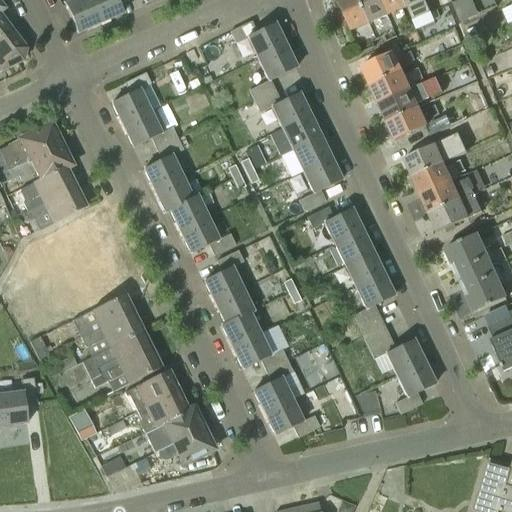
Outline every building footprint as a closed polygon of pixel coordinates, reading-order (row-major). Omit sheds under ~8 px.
[(99,25),(88,0),(77,0),(64,6),(76,35),(99,25)] [(88,0),(99,25),(122,15),(115,0),(88,0)] [(350,32),(369,24),(358,0),(338,0),(337,1),(350,32)] [(358,0),(369,24),(387,16),(380,0),(358,0)] [(380,0),(387,16),(406,8),(407,8),(403,0),(380,0)] [(430,13),(424,0),(403,0),(407,8),(406,8),(411,21),(430,13)] [(0,41),(10,34),(0,20),(0,41)] [(256,34),(250,24),(250,23),(229,34),(234,45),(246,40),(256,61),(284,48),(281,40),(274,26),(273,26),(256,34)] [(474,28),(466,31),(471,41),(479,37),(474,28)] [(0,70),(20,61),(23,51),(10,34),(0,41),(0,70)] [(198,49),(201,55),(208,51),(206,45),(198,49)] [(267,84),(269,83),(295,70),(288,56),(284,48),(256,61),(267,83),(267,84)] [(370,87),(402,72),(393,54),(361,68),(370,87)] [(491,67),(485,70),(488,78),(494,76),(491,67)] [(183,93),(192,89),(183,71),(175,76),(183,93)] [(370,87),(378,105),(410,90),(402,72),(370,87)] [(121,127),(149,114),(138,91),(150,86),(145,75),(123,86),(128,96),(110,105),(121,127)] [(267,83),(259,87),(248,93),(253,104),(275,93),(269,83),(267,84),(267,83)] [(386,123),(411,111),(418,109),(417,105),(428,100),(422,85),(410,90),(378,105),(386,123)] [(275,93),(253,104),(258,115),(270,109),(280,131),(309,117),(298,95),(280,104),(275,93)] [(395,142),(427,128),(418,109),(411,111),(386,123),(395,142)] [(485,113),(455,123),(460,136),(489,125),(485,113)] [(155,151),(177,141),(171,130),(160,135),(149,114),(121,127),(125,135),(132,149),(133,149),(150,141),(155,151)] [(313,125),(309,117),(280,131),(291,152),(319,139),(313,125)] [(0,176),(60,147),(50,127),(0,151),(0,176)] [(421,152),(403,160),(412,179),(444,164),(466,154),(458,135),(435,145),(421,152)] [(330,161),(319,139),(291,152),(302,174),(330,161)] [(153,193),(181,180),(170,157),(182,152),(177,141),(155,151),(160,162),(142,171),(153,193)] [(34,175),(37,182),(38,183),(64,170),(70,167),(60,147),(0,176),(0,183),(1,186),(18,178),(20,183),(34,175)] [(240,164),(246,175),(253,171),(248,160),(240,164)] [(330,161),(302,174),(312,196),(298,203),(303,214),(324,203),(319,193),(340,182),(330,161)] [(420,197),(452,182),(444,164),(412,179),(420,197)] [(227,170),(233,181),(240,178),(234,167),(227,170)] [(22,204),(26,213),(73,189),(64,170),(38,183),(37,182),(19,191),(25,203),(22,204)] [(258,182),(253,171),(246,175),(251,185),(258,182)] [(245,188),(240,178),(233,181),(238,192),(245,188)] [(420,197),(429,216),(459,202),(473,196),(471,191),(473,190),(469,179),(454,186),(452,182),(420,197)] [(181,180),(153,193),(157,201),(164,215),(167,214),(169,213),(192,202),(181,180)] [(73,189),(26,213),(24,214),(33,235),(83,210),(73,189)] [(459,202),(429,216),(437,234),(482,214),(473,196),(459,202)] [(175,226),(179,234),(207,221),(197,199),(192,202),(169,213),(175,226)] [(323,225),(333,246),(361,233),(350,211),(332,220),(327,209),(305,219),(311,231),(323,225)] [(217,242),(207,221),(179,234),(182,242),(189,256),(190,255),(207,247),(213,258),(234,247),(229,236),(217,242)] [(372,254),(361,233),(333,246),(343,268),(372,254)] [(500,238),(504,248),(511,245),(511,234),(500,238)] [(463,281),(506,261),(501,249),(492,254),(489,248),(485,249),(479,235),(444,251),(452,267),(456,265),(463,281)] [(12,253),(8,249),(4,248),(0,250),(7,264),(12,253)] [(242,264),(237,253),(215,263),(220,274),(203,283),(209,297),(213,304),(241,291),(231,270),(242,264)] [(382,276),(372,254),(343,268),(354,290),(382,276)] [(473,315),(507,300),(501,285),(507,282),(505,278),(511,275),(506,261),(463,281),(471,297),(466,299),(473,315)] [(362,340),(384,329),(373,308),(393,298),(382,276),(354,290),(365,312),(352,318),(362,340)] [(283,284),(288,295),(295,292),(290,281),(283,284)] [(248,314),(248,315),(252,313),(241,291),(213,304),(223,326),(248,314)] [(300,303),(295,292),(288,295),(293,306),(300,303)] [(81,341),(131,316),(120,294),(88,310),(90,313),(71,322),(81,341)] [(511,311),(509,314),(510,318),(488,329),(493,340),(490,342),(501,366),(500,366),(501,370),(511,365),(511,311)] [(220,327),(227,342),(230,350),(259,336),(248,315),(248,314),(223,326),(222,326),(220,327)] [(91,358),(140,334),(131,316),(81,341),(85,349),(86,348),(91,358)] [(395,378),(423,364),(412,342),(394,351),(384,329),(362,340),(373,361),(384,356),(395,378)] [(90,382),(149,352),(140,334),(91,358),(81,364),(90,382)] [(265,374),(286,363),(281,352),(269,358),(259,336),(231,350),(241,372),(259,363),(265,374)] [(29,343),(38,361),(48,356),(39,339),(29,343)] [(106,383),(112,394),(159,371),(149,352),(90,382),(94,390),(106,383)] [(57,375),(76,366),(72,357),(53,366),(57,375)] [(263,415),(291,402),(280,380),(291,374),(286,363),(265,374),(270,384),(252,393),(263,415)] [(434,386),(423,364),(395,378),(406,400),(394,405),(400,417),(421,406),(416,395),(434,386)] [(128,397),(137,414),(176,395),(165,374),(123,395),(125,399),(126,398),(128,397)] [(22,394),(0,396),(0,417),(2,429),(26,425),(22,394)] [(148,434),(148,433),(186,413),(176,395),(137,414),(140,422),(137,424),(144,436),(148,434)] [(266,423),(273,438),(274,437),(291,429),(297,440),(318,429),(313,418),(301,424),(291,402),(263,415),(266,423)] [(163,451),(162,450),(202,430),(192,410),(186,413),(148,433),(148,434),(154,445),(151,446),(155,454),(156,453),(156,454),(163,451)] [(86,416),(78,421),(86,437),(94,433),(86,416)] [(122,422),(107,429),(111,438),(126,430),(122,422)] [(162,450),(163,451),(167,459),(175,454),(181,466),(212,451),(202,430),(162,450)] [(124,468),(105,479),(107,484),(160,471),(156,454),(156,453),(155,454),(124,468)] [(100,469),(105,479),(124,468),(119,458),(100,469)] [(482,508),(496,511),(511,511),(511,461),(509,471),(494,466),(482,508)] [(341,503),(337,511),(351,511),(353,508),(341,503)]
